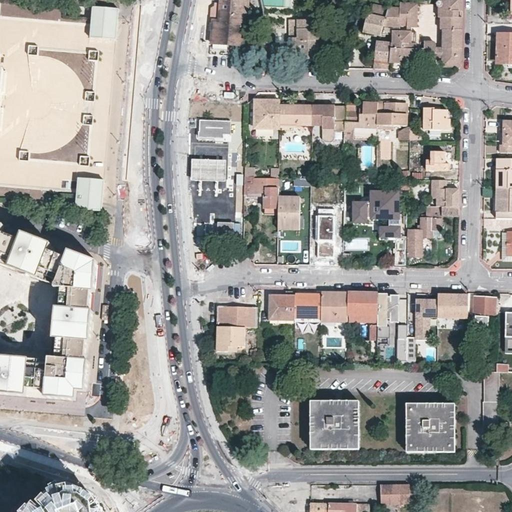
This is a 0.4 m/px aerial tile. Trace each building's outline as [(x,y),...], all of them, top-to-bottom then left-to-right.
[(247,0),(221,0),(221,4),(221,14),(221,21),(213,21),(212,24),(212,43),(262,45),(263,31),(259,31),(260,16),(248,16),(247,0)] [(440,21),(461,21),(461,0),(436,0),(436,1),(435,1),(435,2),(434,3),(434,4),(434,5),(435,5),(435,6),(435,17),(440,17),(440,21)] [(61,20),(58,8),(0,2),(0,7),(0,17),(34,21),(33,21),(48,22),(52,42),(54,28),(65,30),(72,63),(75,33),(86,31),(83,16),(82,16),(61,20)] [(413,32),(413,21),(413,3),(397,4),(397,6),(385,7),(384,7),(370,4),(368,14),(364,13),(360,31),(376,34),(379,35),(380,30),(391,31),(390,42),(374,40),(371,67),(372,67),(390,68),(391,69),(402,69),(414,69),(415,69),(415,61),(415,48),(416,32),(413,32)] [(116,38),(118,18),(120,13),(119,8),(97,6),(93,5),(93,8),(91,11),(92,16),(90,36),(116,38)] [(316,20),(287,19),(287,52),(293,52),(292,58),(315,59),(315,50),(315,33),(316,20)] [(461,65),(461,21),(440,21),(439,47),(439,57),(439,66),(459,66),(461,65)] [(511,30),(495,30),(495,55),(507,55),(507,61),(511,61),(511,30)] [(323,50),(323,33),(315,33),(315,50),(323,50)] [(433,61),(434,57),(434,47),(434,43),(434,42),(433,41),(432,41),(431,41),(430,40),(422,40),(422,48),(415,48),(415,61),(433,61)] [(280,104),(280,99),(255,98),(255,126),(279,127),(279,124),(280,104)] [(377,121),(377,102),(377,101),(362,101),(362,111),(355,111),(355,100),(346,100),(346,132),(351,132),(361,133),(377,133),(377,131),(377,126),(377,121)] [(407,103),(377,102),(377,121),(384,121),(384,124),(392,124),(406,124),(407,103)] [(313,105),(280,104),(279,124),(312,125),(312,124),(313,105)] [(345,105),(313,105),(312,124),(322,124),(322,139),(324,141),(331,142),(334,139),(334,131),(344,131),(345,105)] [(433,108),(423,107),(423,129),(449,130),(449,119),(446,119),(446,110),(433,110),(433,108)] [(511,119),(503,120),(503,121),(500,121),(500,130),(503,130),(503,146),(500,145),(500,153),(511,152),(511,119)] [(231,120),(200,120),(200,125),(200,136),(223,136),(223,134),(231,134),(231,120)] [(444,152),(431,152),(432,160),(426,160),(426,170),(450,170),(450,164),(444,164),(444,152)] [(511,158),(497,159),(496,189),(511,188),(511,158)] [(208,159),(194,159),(193,179),(208,179),(225,179),(225,159),(208,159)] [(246,166),(246,175),(253,176),(255,176),(255,167),(246,166)] [(427,197),(426,180),(420,180),(420,173),(410,173),(410,198),(427,197)] [(275,178),(253,177),(253,176),(246,175),(245,184),(247,184),(247,196),(265,197),(264,208),(265,208),(265,214),(277,214),(278,208),(278,195),(278,188),(275,188),(275,178)] [(92,180),(79,178),(77,198),(77,202),(76,206),(76,209),(102,211),(102,208),(103,204),(103,200),(105,181),(92,180)] [(447,180),(431,180),(431,198),(436,198),(436,206),(459,207),(459,191),(459,189),(446,188),(447,180)] [(511,189),(496,189),(496,219),(511,219),(511,189)] [(376,212),(376,192),(372,192),(372,199),(354,199),(353,217),(371,218),(371,212),(376,212)] [(399,193),(376,192),(376,212),(393,212),(393,221),(405,221),(405,212),(398,212),(399,193)] [(299,196),(278,195),(278,208),(277,214),(277,228),(299,229),(299,196)] [(458,216),(459,207),(436,206),(426,206),(426,214),(421,214),(421,224),(418,224),(417,229),(408,229),(408,257),(421,258),(421,238),(432,238),(432,230),(441,230),(441,216),(458,216)] [(334,257),(335,209),(318,208),(316,256),(334,257)] [(405,221),(393,221),(393,235),(400,235),(400,232),(405,232),(405,221)] [(51,243),(22,231),(19,238),(10,235),(1,231),(4,224),(0,222),(0,262),(31,275),(47,280),(57,253),(48,250),(51,243)] [(234,222),(218,222),(217,240),(233,240),(234,222)] [(404,263),(405,232),(400,232),(400,235),(393,235),(393,262),(404,263)] [(90,311),(92,291),(95,291),(96,286),(98,261),(69,250),(67,257),(57,253),(47,280),(56,284),(54,287),(54,289),(57,290),(52,348),(51,358),(49,358),(49,360),(38,359),(36,389),(47,390),(46,398),(76,400),(77,390),(87,391),(88,383),(89,367),(90,361),(87,361),(88,348),(88,341),(91,341),(92,329),(94,312),(90,311)] [(296,294),(296,291),(289,291),(287,291),(287,295),(271,295),(270,316),(295,316),(296,294)] [(348,320),(348,292),(339,292),(332,291),(332,295),(322,295),(322,317),(322,319),(348,320)] [(371,292),(348,292),(348,320),(370,320),(369,338),(377,338),(377,334),(378,309),(378,292),(371,292)] [(390,293),(378,292),(378,309),(390,310),(390,293)] [(438,293),(438,299),(437,317),(468,318),(468,294),(460,294),(438,293)] [(310,294),(296,294),(295,316),(322,317),(322,295),(322,294),(310,294)] [(499,313),(499,299),(496,299),(496,296),(475,296),(475,314),(476,314),(476,328),(490,329),(490,315),(496,315),(496,313),(499,313)] [(437,317),(438,299),(428,299),(416,298),(415,334),(429,334),(429,317),(437,317)] [(258,327),(258,306),(238,305),(218,305),(218,326),(247,327),(258,327)] [(247,327),(218,326),(218,352),(229,352),(229,346),(238,346),(246,347),(247,327)] [(407,334),(377,334),(377,338),(376,358),(406,359),(407,336),(407,334)] [(406,359),(406,360),(415,360),(416,339),(416,336),(415,336),(407,336),(406,359)] [(6,356),(0,355),(0,393),(26,396),(27,388),(36,389),(38,359),(6,356)] [(498,371),(484,371),(485,398),(483,398),(483,443),(497,444),(498,407),(498,371)] [(335,400),(311,400),(312,448),(358,448),(358,400),(335,400)] [(428,403),(406,403),(407,451),(455,451),(455,403),(428,403)] [(510,421),(502,421),(502,435),(509,435),(510,421)] [(45,464),(73,473),(74,469),(46,460),(45,464)] [(409,483),(380,483),(381,504),(410,504),(409,483)] [(42,511),(94,511),(93,504),(80,496),(66,495),(44,507),(42,511)] [(370,511),(370,503),(311,502),(310,511),(370,511)]
